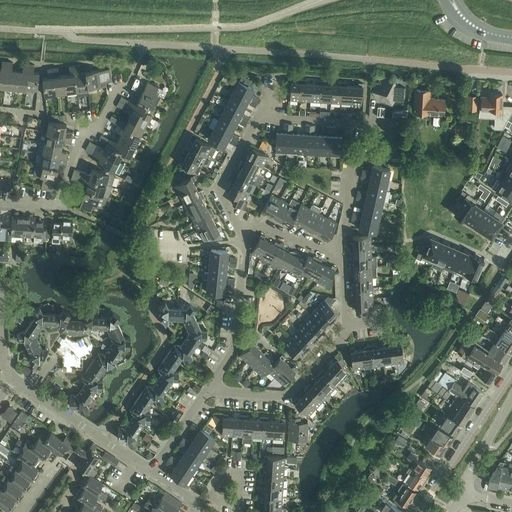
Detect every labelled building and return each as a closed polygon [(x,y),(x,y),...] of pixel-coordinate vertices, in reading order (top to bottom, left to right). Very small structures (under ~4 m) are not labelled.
[(7,63),(5,88),(15,89),(17,71),(11,71),(12,63),(7,63)] [(17,71),(15,89),(26,91),(29,65),(23,64),(22,72),(17,71)] [(29,65),(26,91),(37,92),(39,73),(33,73),(34,65),(29,65)] [(74,66),(77,91),(88,90),(86,72),(80,73),(79,65),(74,66)] [(64,75),(66,93),(77,91),(74,66),(69,67),(70,74),(64,75)] [(53,69),(56,94),(66,93),(64,75),(59,76),(58,68),(53,69)] [(42,78),(45,96),(56,94),(53,69),(47,69),(48,77),(42,78)] [(86,72),(88,90),(100,88),(100,83),(111,81),(110,69),(86,72)] [(239,81),(234,91),(249,98),(253,89),(248,86),(250,80),(242,76),(239,81)] [(289,100),(300,101),(301,79),(297,79),(297,82),(291,82),(289,100)] [(301,79),(300,101),(310,101),(311,83),(305,83),(305,80),(301,79)] [(311,83),(310,101),(320,102),(322,81),(317,80),(317,84),(311,83)] [(322,81),(320,102),(331,103),(332,85),(326,84),(326,81),(322,81)] [(375,98),(375,99),(385,105),(392,102),(396,100),(404,101),(405,87),(396,87),(393,85),(390,83),(387,81),(376,86),(376,90),(375,98)] [(147,82),(139,99),(146,103),(152,106),(155,108),(160,96),(163,98),(166,92),(158,88),(147,82)] [(332,85),(331,103),(341,103),(342,82),(338,82),(337,85),(332,85)] [(342,82),(341,103),(351,104),(352,86),(346,86),(346,82),(342,82)] [(352,86),(351,104),(361,105),(362,84),(358,83),(358,86),(352,86)] [(443,114),(444,100),(432,99),(428,99),(429,91),(416,90),(414,113),(443,114)] [(234,91),(229,100),(244,107),(249,98),(234,91)] [(481,97),(481,110),(496,111),(495,118),(496,118),(495,128),(498,128),(503,119),(507,119),(508,107),(501,107),(502,94),(489,94),(488,97),(481,97)] [(468,95),(468,111),(477,111),(477,96),(468,95)] [(121,97),(119,101),(127,105),(140,112),(150,117),(155,108),(152,106),(146,103),(139,99),(136,104),(130,101),(129,101),(121,96),(121,97)] [(250,104),(255,107),(259,100),(253,97),(250,104)] [(229,100),(224,109),(239,116),(244,107),(229,100)] [(127,105),(125,110),(131,114),(129,118),(145,127),(150,117),(140,112),(127,105)] [(224,109),(218,120),(233,128),(239,116),(224,109)] [(239,124),(244,126),(245,127),(249,119),(243,116),(239,124)] [(213,117),(209,126),(214,129),(228,137),(233,128),(218,120),(213,117)] [(120,120),(117,125),(140,136),(145,127),(129,118),(126,123),(120,120)] [(48,121),(46,132),(71,137),(72,132),(65,131),(66,125),(48,121)] [(466,125),(458,124),(457,137),(465,138),(466,125)] [(117,125),(115,129),(121,133),(119,138),(135,146),(140,136),(117,125)] [(214,129),(208,139),(223,147),(228,137),(214,129)] [(41,131),(39,142),(62,146),(63,141),(70,143),(71,137),(46,132),(41,131)] [(275,150),(285,150),(286,134),(276,133),(275,150)] [(286,134),(285,150),(297,151),(298,134),(286,134)] [(298,134),(297,151),(307,152),(309,135),(298,134)] [(230,142),(235,145),(239,138),(233,135),(230,142)] [(309,135),(307,152),(318,153),(319,136),(309,135)] [(319,136),(318,153),(330,153),(331,137),(319,136)] [(331,137),(330,153),(340,154),(341,137),(331,137)] [(109,139),(107,144),(121,151),(123,152),(123,153),(130,156),(135,146),(119,138),(116,143),(109,139)] [(188,145),(211,158),(216,149),(196,138),(193,143),(190,142),(188,145)] [(39,142),(37,152),(67,158),(68,153),(61,152),(62,146),(39,142)] [(98,145),(95,150),(102,153),(118,162),(123,153),(123,152),(121,151),(107,144),(105,149),(98,145)] [(186,156),(202,165),(207,167),(212,158),(211,158),(188,145),(186,149),(189,151),(186,156)] [(87,146),(85,150),(87,151),(93,155),(100,158),(97,163),(113,172),(119,175),(124,165),(118,162),(102,153),(95,150),(87,146)] [(250,152),(248,157),(263,165),(268,156),(249,146),(247,150),(250,152)] [(34,163),(35,163),(57,168),(58,162),(66,164),(67,158),(37,152),(34,163)] [(197,174),(202,165),(186,156),(184,161),(181,160),(179,164),(197,174)] [(240,164),(258,174),(263,177),(268,168),(263,165),(248,157),(245,162),(242,161),(240,164)] [(43,178),(41,189),(53,191),(57,168),(35,163),(33,176),(43,178)] [(241,170),(238,175),(254,183),(258,174),(240,164),(238,168),(241,170)] [(373,166),(371,176),(387,180),(389,169),(373,166)] [(81,177),(111,186),(115,176),(92,169),(90,174),(83,172),(81,177)] [(362,170),(360,179),(367,180),(369,172),(362,170)] [(511,175),(506,172),(500,181),(511,188),(511,175)] [(87,185),(85,190),(107,197),(108,197),(111,186),(81,177),(72,174),(71,179),(80,182),(79,182),(87,185)] [(230,183),(249,192),(254,183),(238,175),(235,181),(232,179),(230,183)] [(175,185),(179,195),(195,186),(193,181),(196,180),(193,176),(175,185)] [(371,176),(368,186),(385,190),(387,180),(371,176)] [(280,178),(276,184),(281,187),(285,180),(280,178)] [(511,188),(500,181),(494,190),(501,194),(511,201),(511,188)] [(244,201),(249,192),(230,183),(228,187),(231,188),(228,193),(234,196),(231,201),(232,204),(244,210),(247,203),(244,201)] [(268,183),(265,189),(270,192),(273,185),(268,183)] [(179,195),(184,204),(203,194),(201,190),(198,191),(195,186),(179,195)] [(368,186),(366,198),(382,201),(385,191),(385,190),(368,186)] [(104,209),(107,197),(85,190),(80,208),(91,212),(93,205),(104,209)] [(357,191),(355,200),(362,201),(364,193),(357,191)] [(185,213),(186,214),(205,204),(202,199),(205,198),(203,194),(184,204),(188,211),(185,213)] [(271,194),(261,213),(265,215),(266,212),(272,215),(280,199),(271,194)] [(453,213),(454,214),(464,221),(464,220),(475,203),(465,196),(453,213)] [(366,198),(364,208),(380,211),(382,201),(366,198)] [(280,199),(272,215),(277,218),(276,220),(279,223),(289,204),(280,199)] [(289,204),(279,223),(283,224),(285,222),(290,225),(291,223),(301,204),(292,199),(289,204)] [(170,203),(164,206),(167,212),(173,209),(170,203)] [(464,220),(464,221),(472,226),(484,209),(475,203),(464,220)] [(205,204),(186,214),(187,216),(190,214),(194,222),(212,212),(210,208),(207,210),(205,204)] [(301,204),(291,223),(295,225),(296,222),(302,225),(313,204),(312,204),(309,209),(301,204)] [(313,204),(302,225),(306,227),(305,230),(309,232),(319,213),(322,209),(313,204)] [(364,208),(361,219),(378,222),(380,211),(364,208)] [(472,226),(481,232),(493,214),(484,209),(472,226)] [(212,212),(194,222),(198,231),(214,223),(212,217),(214,216),(212,212)] [(314,231),(319,234),(328,218),(319,213),(309,232),(313,234),(314,231)] [(481,232),(491,239),(503,221),(502,221),(493,214),(481,232)] [(6,228),(5,241),(11,241),(11,236),(23,237),(23,236),(24,217),(12,216),(11,228),(6,228)] [(23,236),(23,237),(34,237),(34,242),(43,243),(44,220),(35,220),(35,217),(24,217),(23,236)] [(328,218),(319,234),(325,237),(323,240),(327,242),(337,223),(328,218)] [(60,219),(60,221),(52,221),(52,231),(52,243),(59,243),(60,239),(72,239),(72,219),(60,219)] [(361,219),(359,229),(375,233),(378,222),(361,219)] [(217,228),(214,223),(198,231),(203,240),(213,235),(219,232),(222,230),(220,226),(217,228)] [(219,232),(213,235),(215,240),(216,240),(219,239),(223,239),(222,238),(219,232)] [(251,253),(261,258),(269,242),(263,239),(265,236),(261,234),(251,253)] [(353,243),(350,243),(350,247),(371,246),(370,236),(352,237),(353,243)] [(416,258),(420,259),(421,260),(421,259),(432,264),(433,260),(441,242),(442,241),(430,236),(429,237),(427,242),(425,247),(423,251),(422,255),(418,253),(418,254),(416,258)] [(420,249),(418,253),(422,255),(423,251),(425,247),(427,242),(424,240),(423,240),(421,245),(420,249)] [(433,260),(432,264),(442,268),(452,246),(442,241),(441,242),(433,260)] [(261,258),(262,258),(261,260),(261,261),(262,263),(264,264),(266,264),(268,263),(268,262),(269,263),(279,244),(275,242),(274,245),(269,242),(261,258)] [(279,244),(269,263),(271,264),(270,264),(270,266),(271,267),(273,269),(275,269),(277,267),(278,268),(287,251),(282,249),(283,246),(279,244)] [(353,251),(353,257),(371,256),(371,246),(350,247),(350,251),(353,251)] [(452,246),(442,268),(453,273),(462,251),(463,250),(452,246)] [(211,249),(210,260),(226,262),(228,251),(211,249)] [(462,251),(453,273),(463,277),(472,255),(473,254),(463,250),(462,251)] [(287,251),(278,268),(287,273),(297,253),(293,251),(292,254),(287,251)] [(297,253),(287,273),(296,277),(299,272),(305,261),(300,258),(302,255),(297,253)] [(472,255),(463,277),(474,282),(475,282),(476,280),(484,261),(485,260),(479,257),(473,254),(472,255)] [(299,272),(308,277),(318,258),(314,256),(312,259),(307,256),(305,261),(299,272)] [(353,263),(350,263),(350,268),(371,267),(371,256),(353,257),(353,263)] [(308,277),(317,282),(317,281),(326,266),(320,263),(322,260),(318,258),(308,277)] [(210,260),(209,271),(225,272),(226,262),(210,260)] [(317,281),(317,282),(326,286),(329,281),(336,267),(332,265),(331,268),(326,266),(317,281)] [(350,268),(351,272),(354,272),(354,278),(372,277),(376,277),(376,266),(371,267),(350,268)] [(209,271),(208,282),(224,283),(225,272),(209,271)] [(502,287),(507,279),(502,275),(496,284),(497,284),(502,287)] [(354,284),(351,284),(351,288),(372,287),(372,277),(354,278),(354,284)] [(160,279),(158,283),(168,286),(169,281),(160,278),(160,279)] [(276,278),(273,285),(275,286),(279,288),(282,281),(276,278)] [(282,284),(279,288),(284,291),(287,292),(291,286),(291,285),(283,281),(282,284)] [(326,286),(325,288),(330,291),(333,283),(329,281),(326,286)] [(223,294),(224,283),(208,282),(207,293),(223,294)] [(496,284),(491,292),(496,296),(502,287),(497,284),(496,284)] [(292,286),(289,293),(293,295),(297,288),(292,286)] [(354,292),(355,298),(373,297),(372,287),(351,288),(351,292),(354,292)] [(465,291),(461,302),(465,304),(469,293),(465,291)] [(355,304),(352,304),(352,308),(373,308),(373,297),(355,298),(355,304)] [(317,307),(333,321),(336,318),(333,316),(337,312),(324,299),(317,307)] [(486,301),(480,309),(485,312),(490,304),(486,301)] [(159,314),(165,326),(169,320),(176,320),(177,308),(168,307),(166,303),(158,306),(160,311),(159,314)] [(177,308),(176,320),(183,321),(186,327),(197,322),(193,314),(196,309),(189,304),(186,309),(177,308)] [(211,304),(206,311),(210,313),(214,307),(211,304)] [(310,314),(324,327),(328,323),(330,325),(333,321),(317,307),(310,314)] [(35,316),(29,324),(40,331),(43,325),(50,326),(51,313),(42,313),(40,308),(32,312),(35,316)] [(51,313),(50,326),(57,326),(60,333),(61,333),(68,321),(67,319),(70,314),(63,309),(60,314),(51,313)] [(83,322),(88,334),(89,334),(93,329),(100,329),(101,317),(92,316),(90,311),(82,315),(85,320),(83,322)] [(101,317),(100,329),(107,330),(110,336),(110,335),(121,330),(117,322),(120,318),(113,313),(110,317),(101,317)] [(303,322),(319,336),(322,333),(319,331),(324,327),(310,314),(303,322)] [(505,326),(511,330),(511,318),(511,317),(508,322),(497,315),(495,319),(505,326)] [(68,321),(61,333),(88,334),(83,322),(85,320),(67,319),(68,321)] [(478,319),(473,325),(478,329),(483,322),(478,319)] [(189,333),(185,339),(195,345),(200,338),(206,339),(206,330),(201,330),(197,322),(186,327),(189,333)] [(296,329),(310,342),(314,338),(316,340),(319,336),(303,322),(296,329)] [(24,340),(28,348),(39,343),(36,336),(40,331),(29,324),(24,331),(19,331),(18,340),(24,340)] [(500,334),(511,342),(511,330),(505,326),(500,334)] [(289,337),(305,351),(308,349),(305,346),(310,342),(296,329),(289,337)] [(113,342),(109,347),(119,354),(124,347),(130,347),(130,339),(125,338),(121,330),(110,335),(110,336),(113,342)] [(493,342),(494,343),(510,353),(511,349),(511,342),(500,334),(498,333),(493,342)] [(462,344),(457,352),(458,353),(464,357),(473,343),(463,336),(459,342),(462,344)] [(302,355),(305,351),(289,337),(282,345),(296,357),(300,353),(302,355)] [(180,356),(182,357),(185,362),(193,358),(190,353),(195,345),(185,339),(181,344),(174,344),(180,356)] [(239,355),(247,363),(259,349),(255,345),(257,343),(254,340),(239,355)] [(504,362),(510,353),(494,343),(491,341),(486,349),(488,351),(504,362)] [(394,363),(394,364),(404,362),(401,344),(395,345),(395,342),(390,343),(394,363)] [(29,361),(36,365),(39,361),(41,361),(49,349),(42,349),(39,343),(28,348),(32,356),(29,361)] [(381,347),(383,365),(394,364),(394,363),(390,343),(386,343),(386,346),(381,347)] [(174,344),(158,367),(159,367),(172,368),(173,371),(182,357),(180,356),(174,344)] [(361,350),(363,368),(371,367),(371,369),(373,369),(374,369),(370,345),(366,346),(366,349),(361,350)] [(374,369),(373,369),(374,371),(376,371),(375,367),(383,365),(381,347),(375,348),(374,345),(370,345),(374,369)] [(469,357),(497,372),(502,364),(473,345),(467,355),(469,357)] [(104,365),(106,365),(109,370),(117,367),(114,362),(119,354),(109,347),(105,353),(98,353),(97,354),(104,365)] [(353,370),(363,368),(361,350),(354,351),(354,348),(350,348),(351,355),(353,370)] [(259,349),(247,363),(255,369),(269,354),(266,351),(264,353),(259,349)] [(334,362),(330,366),(343,379),(350,371),(343,365),(346,362),(340,356),(341,355),(339,353),(335,357),(331,360),(332,361),(334,362)] [(97,354),(82,376),(96,377),(96,380),(106,365),(104,365),(97,354)] [(269,354),(255,369),(262,377),(268,371),(267,370),(274,363),(270,359),(272,357),(269,354)] [(267,370),(268,371),(275,378),(287,364),(283,360),(285,358),(282,355),(274,363),(267,370)] [(489,383),(497,372),(469,357),(467,361),(473,365),(474,363),(477,365),(476,367),(478,368),(475,374),(489,383)] [(287,364),(275,378),(282,384),(287,380),(297,369),(294,366),(291,368),(287,364)] [(26,366),(22,372),(28,376),(32,370),(26,366)] [(321,372),(336,387),(343,379),(330,366),(326,371),(324,369),(321,372)] [(464,366),(460,371),(468,376),(471,371),(464,366)] [(161,375),(157,380),(167,387),(172,379),(178,380),(178,371),(173,371),(172,368),(159,367),(158,367),(158,368),(161,375)] [(316,381),(330,394),(336,387),(321,372),(318,375),(320,377),(316,381)] [(438,382),(448,389),(456,394),(474,406),(483,393),(467,382),(463,388),(454,381),(455,379),(445,372),(438,382)] [(238,373),(235,377),(240,382),(243,378),(238,373)] [(85,383),(81,389),(91,395),(96,388),(102,389),(102,380),(96,380),(96,377),(82,376),(82,377),(85,383)] [(245,379),(241,383),(243,385),(245,387),(246,388),(250,383),(245,379)] [(152,398),(154,398),(157,403),(165,399),(162,394),(167,387),(157,380),(153,386),(146,385),(146,386),(149,392),(152,398)] [(307,387),(323,401),(330,394),(316,381),(312,386),(310,384),(307,387)] [(146,386),(131,408),(131,409),(144,410),(145,412),(154,398),(152,398),(149,392),(146,386)] [(302,396),(316,409),(323,401),(307,387),(304,390),(306,392),(302,396)] [(426,387),(420,396),(427,401),(429,398),(427,397),(431,391),(426,387)] [(78,407),(81,412),(88,408),(86,403),(91,395),(81,389),(77,395),(70,394),(69,406),(78,407)] [(453,404),(452,405),(468,416),(474,406),(456,394),(448,389),(447,391),(457,398),(455,400),(453,400),(451,403),(453,404)] [(308,417),(316,409),(302,396),(298,401),(296,399),(293,402),(308,417)] [(446,414),(461,424),(468,416),(452,405),(450,404),(449,405),(450,406),(449,408),(449,409),(446,414)] [(1,416),(3,417),(10,422),(17,412),(8,406),(1,416)] [(133,416),(129,421),(139,428),(144,421),(150,421),(150,413),(145,412),(144,410),(131,409),(131,408),(130,409),(133,416)] [(181,413),(176,410),(172,416),(177,420),(181,413)] [(461,424),(446,414),(442,411),(439,417),(442,419),(439,424),(455,434),(461,424)] [(290,417),(288,440),(307,441),(308,423),(300,423),(300,418),(296,418),(297,413),(291,412),(291,417),(290,417)] [(212,415),(209,419),(211,420),(215,423),(219,418),(214,415),(213,414),(212,415)] [(222,435),(232,436),(233,418),(227,418),(227,414),(223,414),(222,435)] [(414,414),(409,421),(415,425),(420,418),(414,414)] [(233,418),(232,436),(242,437),(244,415),(239,415),(239,418),(233,418)] [(244,415),(242,437),(242,443),(252,444),(253,437),(254,419),(248,419),(248,416),(244,415)] [(254,419),(253,437),(263,438),(264,417),(260,417),(260,420),(254,419)] [(264,417),(263,438),(273,439),(274,421),(268,420),(268,417),(264,417)] [(274,421),(273,439),(283,439),(284,418),(280,418),(280,421),(274,421)] [(14,421),(10,427),(15,430),(19,424),(14,421)] [(118,427),(117,437),(117,439),(127,440),(129,444),(137,440),(134,436),(139,428),(129,421),(126,427),(118,427)] [(409,421),(403,430),(409,434),(415,425),(409,421)] [(208,425),(204,430),(209,434),(213,428),(208,425)] [(431,436),(446,447),(452,438),(437,427),(431,436)] [(408,442),(412,436),(410,434),(409,434),(403,430),(400,428),(396,433),(408,442)] [(195,438),(209,448),(215,438),(201,429),(195,438)] [(70,454),(74,449),(78,444),(77,444),(66,436),(62,441),(51,432),(47,438),(42,434),(38,439),(53,450),(53,451),(57,454),(60,454),(64,449),(70,454)] [(146,433),(142,438),(149,443),(152,437),(146,433)] [(5,434),(0,441),(0,442),(0,443),(2,444),(5,446),(6,444),(6,443),(7,443),(5,441),(8,437),(7,436),(5,434)] [(399,436),(394,442),(403,448),(407,441),(399,436)] [(440,456),(446,447),(431,436),(428,441),(425,439),(422,443),(425,445),(440,456)] [(189,447),(203,456),(209,448),(195,438),(189,447)] [(22,450),(18,456),(33,467),(34,466),(40,457),(41,457),(24,444),(20,441),(20,440),(18,439),(14,444),(22,450)] [(41,457),(40,457),(45,461),(53,451),(53,450),(38,439),(33,445),(27,440),(24,444),(41,457)] [(183,439),(179,446),(183,449),(188,442),(183,439)] [(76,466),(87,473),(93,477),(96,471),(91,468),(99,457),(93,453),(97,446),(93,443),(87,451),(86,452),(84,456),(76,466)] [(183,456),(197,466),(203,456),(189,447),(183,456)] [(414,462),(410,468),(425,478),(431,469),(417,459),(419,456),(411,451),(406,457),(414,462)] [(101,457),(115,466),(118,461),(105,452),(101,457)] [(21,465),(17,471),(30,480),(34,475),(37,476),(40,471),(34,466),(33,467),(18,456),(15,460),(21,465)] [(177,465),(190,474),(197,466),(183,456),(177,465)] [(267,460),(266,466),(284,468),(285,457),(264,456),(264,460),(267,460)] [(171,457),(167,463),(171,466),(176,460),(171,457)] [(382,460),(378,465),(386,471),(390,466),(382,460)] [(491,477),(490,479),(489,485),(498,487),(503,467),(504,462),(501,462),(498,465),(498,466),(491,477)] [(503,467),(498,487),(508,489),(511,469),(511,464),(510,464),(509,468),(503,467)] [(171,474),(184,484),(190,474),(177,465),(171,474)] [(13,475),(9,481),(23,490),(27,484),(29,486),(32,482),(30,480),(17,471),(11,466),(7,471),(13,475)] [(263,472),(262,476),(284,478),(284,468),(266,466),(266,472),(263,472)] [(377,466),(373,471),(381,476),(384,471),(377,466)] [(409,484),(407,486),(414,491),(416,489),(417,489),(425,478),(410,468),(409,467),(405,473),(407,474),(403,480),(409,484)] [(98,496),(97,497),(104,501),(105,500),(107,496),(98,490),(103,484),(93,477),(87,473),(79,484),(82,486),(82,485),(98,496)] [(0,480),(6,485),(2,491),(15,500),(19,495),(22,496),(25,492),(23,490),(9,481),(3,476),(0,480)] [(265,481),(265,487),(283,488),(284,478),(262,476),(262,481),(265,481)] [(414,491),(407,486),(402,482),(398,489),(402,492),(400,495),(395,492),(392,498),(395,500),(393,502),(400,506),(402,504),(406,506),(416,492),(414,491)] [(75,496),(84,502),(97,511),(99,511),(102,507),(94,502),(97,497),(98,496),(82,485),(82,486),(75,496)] [(261,492),(261,497),(282,498),(283,488),(265,487),(264,492),(261,492)] [(359,488),(354,496),(361,501),(367,493),(359,488)] [(0,505),(8,511),(9,511),(17,502),(15,500),(2,491),(0,489),(0,505)] [(160,511),(176,511),(182,504),(165,492),(157,504),(149,498),(146,502),(160,511)] [(351,496),(344,508),(348,511),(352,505),(351,503),(354,498),(352,496),(351,496)] [(264,501),(263,507),(281,508),(282,498),(261,497),(260,501),(264,501)] [(354,511),(374,511),(375,511),(354,498),(351,503),(352,505),(357,508),(354,511)] [(383,507),(379,511),(401,511),(382,499),(379,504),(383,507)] [(96,511),(97,511),(84,502),(80,508),(78,506),(74,511),(75,511),(96,511)] [(134,502),(131,507),(137,511),(140,505),(134,502)] [(151,511),(160,511),(146,502),(143,507),(151,511)]
